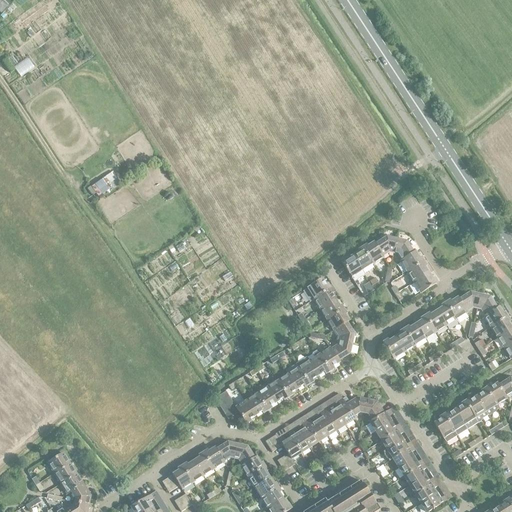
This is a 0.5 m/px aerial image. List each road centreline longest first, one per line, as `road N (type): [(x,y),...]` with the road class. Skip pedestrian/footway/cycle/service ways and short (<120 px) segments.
road 1 (tertiary): [(506,244),(349,0)]
road 2 (track): [(0,80),(139,285)]
road 3 (residential): [(257,439),(370,366)]
road 4 (residential): [(395,511),(371,474),(359,472),(300,508)]
road 5 (residential): [(149,475),(220,431),(257,439)]
